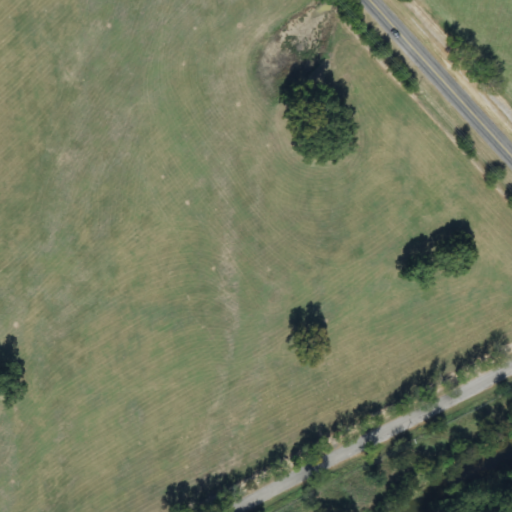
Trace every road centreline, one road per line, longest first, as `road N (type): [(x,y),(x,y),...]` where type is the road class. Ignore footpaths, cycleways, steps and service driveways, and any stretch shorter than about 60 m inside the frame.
road 1 (tertiary): [(224,511),(511,369)]
road 2 (secondary): [(374,0),(511,154)]
